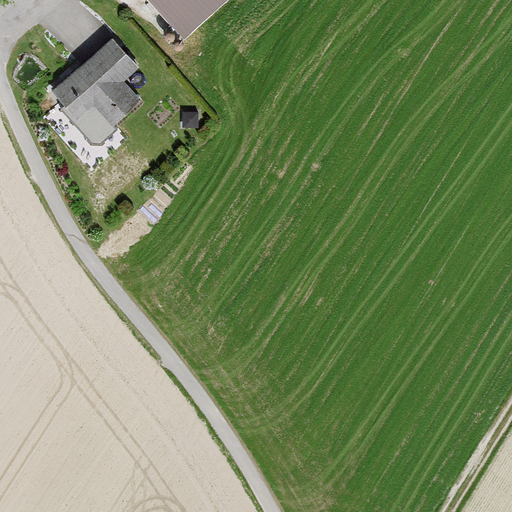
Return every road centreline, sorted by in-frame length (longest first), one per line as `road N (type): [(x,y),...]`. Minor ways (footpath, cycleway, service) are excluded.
road 1 (unclassified): [(0,81),(80,244),(220,424),(273,511)]
road 2 (track): [(447,511),(511,408)]
